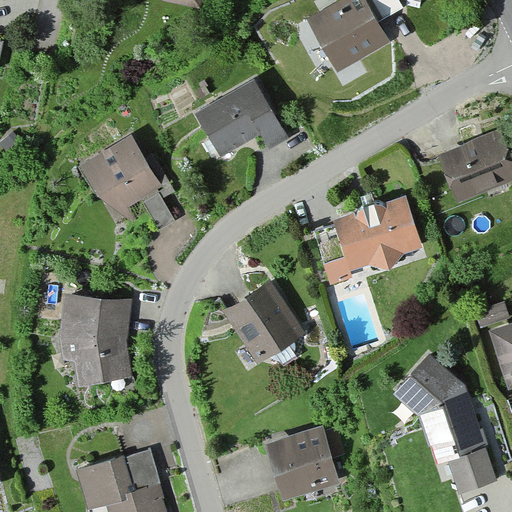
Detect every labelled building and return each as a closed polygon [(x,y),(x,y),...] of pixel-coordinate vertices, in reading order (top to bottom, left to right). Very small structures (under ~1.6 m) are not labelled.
[(343,0),(307,20),(336,74),(388,46),(362,0),(343,0)] [(263,151),(286,137),(251,79),(190,115),(216,158),(253,136),(263,151)] [(436,155),(459,206),(511,182),(511,163),(496,128),(436,155)] [(115,218),(163,186),(126,132),(79,164),(115,218)] [(348,272),(419,248),(402,198),(326,224),(338,260),(319,267),(328,291),(352,282),(348,272)] [(220,312),(254,364),(304,332),(271,280),(220,312)] [(52,340),(66,361),(71,386),(130,375),(124,343),(129,301),(59,292),(52,340)] [(511,323),(487,331),(507,393),(511,391),(511,323)] [(386,393),(417,420),(433,468),(447,463),(458,495),(496,482),(464,387),(423,351),(386,393)] [(258,445),(276,504),(338,486),(320,427),(258,445)] [(101,503),(103,511),(163,511),(146,451),(117,459),(116,455),(71,468),(83,508),(101,503)]
